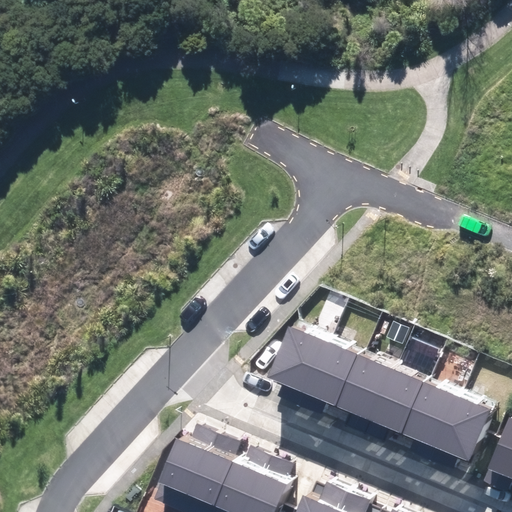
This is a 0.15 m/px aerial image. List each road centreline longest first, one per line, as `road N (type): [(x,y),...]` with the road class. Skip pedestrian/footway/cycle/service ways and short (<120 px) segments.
road 1 (residential): [(490,502),(173,369)]
road 2 (residential): [(173,369),(342,171)]
road 3 (residential): [(53,511),(77,466),(173,369)]
road 4 (residential): [(342,171),(511,236)]
